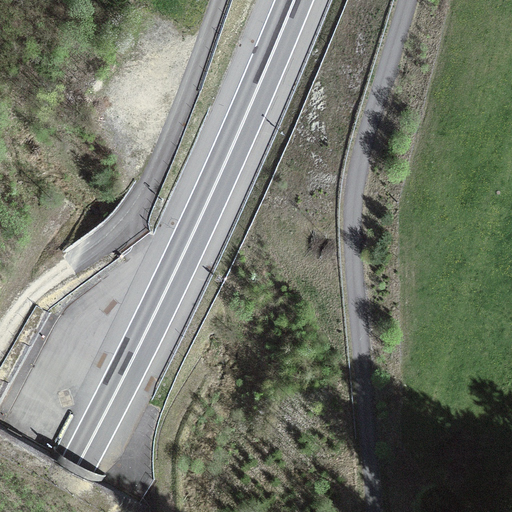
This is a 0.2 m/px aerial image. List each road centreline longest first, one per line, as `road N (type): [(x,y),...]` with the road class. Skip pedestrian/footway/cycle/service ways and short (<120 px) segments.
road 1 (trunk): [(52,511),(147,329),(294,0)]
road 2 (unclassified): [(406,0),(353,197),(374,511)]
